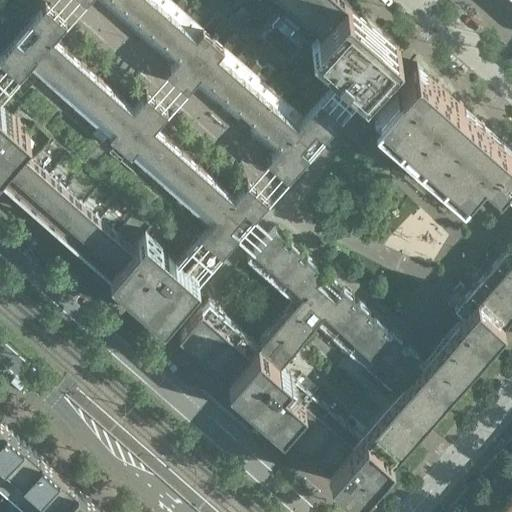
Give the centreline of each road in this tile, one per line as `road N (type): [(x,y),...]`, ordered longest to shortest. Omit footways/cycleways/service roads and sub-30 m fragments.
road 1 (secondary): [(295,511),(0,248)]
road 2 (secondary): [(0,350),(183,511)]
road 3 (residential): [(415,511),(511,400)]
road 4 (residential): [(511,86),(412,0)]
